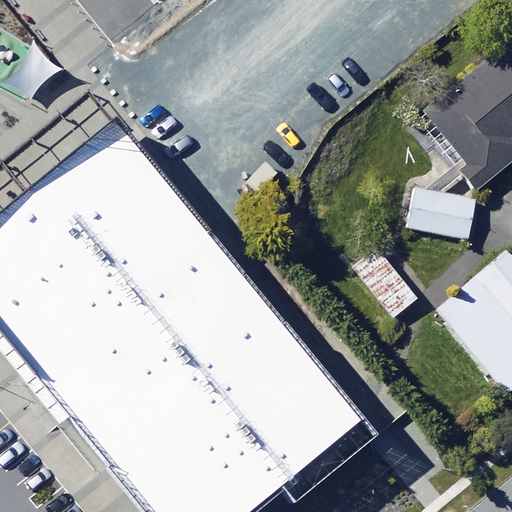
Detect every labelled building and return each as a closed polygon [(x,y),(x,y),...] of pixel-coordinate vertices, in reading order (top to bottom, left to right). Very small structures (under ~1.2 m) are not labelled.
[(511,40),(424,111),(467,164),(459,170),(476,191),(511,162),(511,40)] [(117,117),(0,212),(0,329),(150,511),(250,511),(365,418),(117,117)] [(474,199),(415,187),(408,226),(466,237),(474,199)] [(415,301),(370,249),(347,268),(392,321),(415,301)] [(511,388),(511,257),(507,251),(438,307),(508,392),(511,388)]
